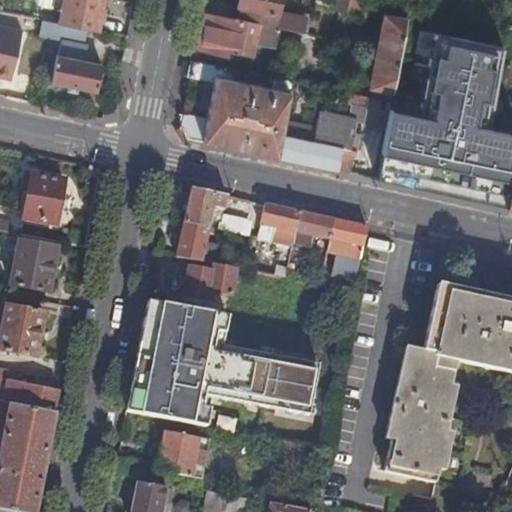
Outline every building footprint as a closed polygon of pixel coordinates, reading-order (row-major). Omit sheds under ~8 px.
[(99,31),(104,0),(62,0),(58,22),(87,29),(99,31)] [(242,7),(239,20),(277,28),(296,31),(301,33),(304,18),(278,12),(279,0),(236,0),(236,6),(242,7)] [(365,17),(368,0),(347,0),(345,13),(365,17)] [(389,0),(387,15),(405,19),(408,3),(394,0),(389,0)] [(239,20),(202,13),(194,50),(226,57),(227,52),(251,56),(254,42),(274,46),(277,28),(239,20)] [(373,98),(389,102),(405,19),(387,15),(383,15),(368,88),(375,89),(373,98)] [(38,35),(47,37),(61,40),(84,45),(87,29),(58,22),(41,19),(38,35)] [(0,27),(0,76),(9,79),(19,32),(0,27)] [(375,178),(439,192),(466,40),(433,32),(419,113),(388,107),(385,127),(375,178)] [(84,45),(61,40),(57,56),(80,61),(84,45)] [(503,206),(511,163),(511,157),(511,136),(486,131),(501,48),(466,40),(439,192),(503,206)] [(100,65),(80,61),(57,56),(56,56),(50,83),(96,91),(100,65)] [(291,81),(273,77),(270,88),(231,80),(233,68),(192,60),(190,74),(215,79),(207,119),(181,113),(179,125),(188,138),(254,152),(276,157),(280,134),(291,81)] [(362,123),(385,127),(388,107),(389,102),(373,98),(367,97),(362,123)] [(280,134),(276,157),(349,172),(358,134),(352,133),(354,121),(355,119),(319,111),(313,141),(293,137),(292,128),(284,126),(283,135),(280,134)] [(352,133),(358,134),(360,122),(354,121),(352,133)] [(511,163),(503,206),(511,208),(511,163)] [(20,212),(19,217),(54,225),(63,181),(28,174),(27,179),(32,180),(25,213),(20,212)] [(189,189),(182,222),(208,228),(210,219),(212,208),(222,210),(223,210),(226,197),(189,189)] [(242,226),(258,229),(259,225),(263,205),(247,201),(242,226)] [(298,213),(263,205),(259,225),(294,233),(298,213)] [(212,208),(210,219),(220,221),(222,210),(212,208)] [(333,220),(298,213),(294,233),(292,244),(309,248),(312,237),(329,241),(333,220)] [(210,219),(208,228),(257,238),(258,229),(242,226),(220,221),(210,219)] [(359,259),(366,227),(333,220),(329,241),(327,251),(337,254),(359,259)] [(0,231),(8,233),(9,224),(0,221),(0,231)] [(182,222),(175,256),(212,264),(214,252),(203,250),(208,228),(182,222)] [(19,241),(10,286),(47,292),(55,247),(19,241)] [(333,274),(356,279),(359,259),(337,254),(333,274)] [(234,268),(213,264),(211,271),(188,267),(182,301),(206,306),(209,292),(229,296),(234,268)] [(511,306),(435,290),(422,351),(403,347),(384,439),(389,440),(382,473),(433,483),(435,469),(442,470),(450,433),(445,432),(454,386),(450,385),(454,362),(511,373),(511,306)] [(146,301),(137,350),(314,385),(318,365),(221,346),(227,317),(146,301)] [(0,337),(0,350),(35,357),(43,312),(6,306),(0,337)] [(307,416),(314,385),(137,350),(125,411),(206,427),(209,409),(202,408),(204,396),(307,416)] [(0,400),(54,411),(58,390),(19,383),(20,375),(0,371),(0,400)] [(0,509),(14,511),(34,511),(54,411),(0,400),(0,436),(4,437),(0,455),(0,509)] [(208,441),(163,432),(156,471),(201,480),(208,441)] [(321,449),(281,442),(278,460),(318,468),(321,449)] [(116,457),(113,473),(142,479),(145,463),(116,457)] [(159,511),(164,487),(136,482),(130,511),(159,511)] [(511,502),(511,490),(504,487),(499,498),(511,502)] [(200,511),(206,511),(225,511),(229,495),(204,490),(200,511)] [(229,495),(225,511),(241,511),(244,498),(229,495)] [(347,511),(391,511),(350,503),(347,511)]
